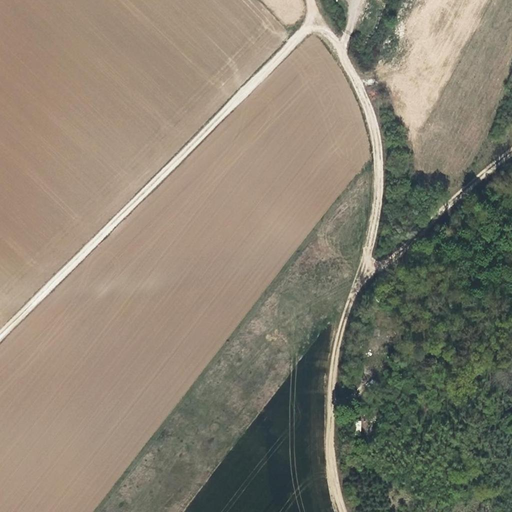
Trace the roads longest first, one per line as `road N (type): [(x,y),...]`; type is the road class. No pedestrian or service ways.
road 1 (track): [(342,511),(332,455),(334,379),(361,274),(376,139),(346,51),(316,18)]
road 2 (track): [(0,337),(110,238),(316,18),(310,0)]
road 3 (track): [(511,153),(440,221),(361,274)]
